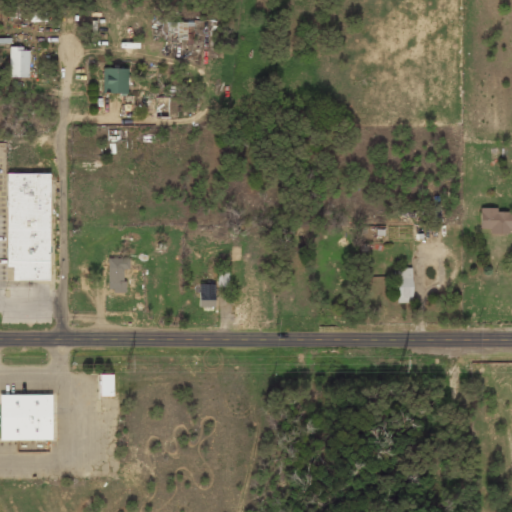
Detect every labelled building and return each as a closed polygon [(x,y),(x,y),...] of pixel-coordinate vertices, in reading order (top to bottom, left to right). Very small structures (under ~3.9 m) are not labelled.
[(177,24),(177,42),(191,42),(191,24),(177,24)] [(9,77),(28,77),(28,48),(9,48),(9,77)] [(126,94),(126,70),(101,70),(101,94),(126,94)] [(5,173),(5,266),(11,266),(11,280),(49,280),(48,173),(5,173)] [(479,229),(489,229),(488,233),(511,233),(511,211),(496,211),(496,208),(479,207),(479,229)] [(107,259),(107,284),(112,284),(112,292),(123,293),(124,268),(128,268),(128,259),(107,259)] [(393,287),(396,287),(396,303),(411,302),(410,267),(392,268),(393,287)] [(199,307),(214,307),(214,284),(198,284),(199,307)] [(111,396),(111,376),(101,376),(101,396),(111,396)] [(0,395),(0,441),(51,441),(51,395),(0,395)]
